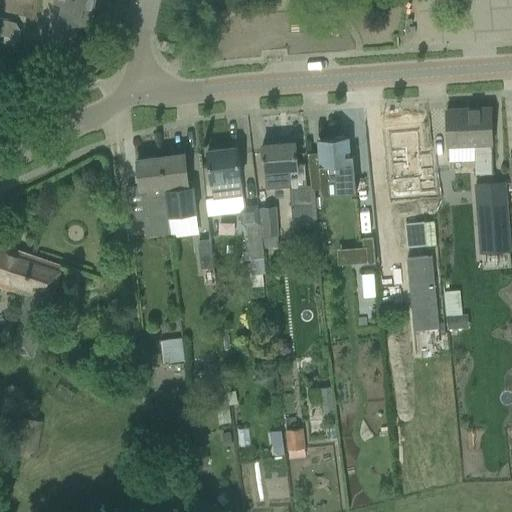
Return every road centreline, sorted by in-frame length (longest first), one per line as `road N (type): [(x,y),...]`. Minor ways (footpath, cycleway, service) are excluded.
road 1 (tertiary): [(141,93),(511,69)]
road 2 (tertiary): [(0,165),(141,93)]
